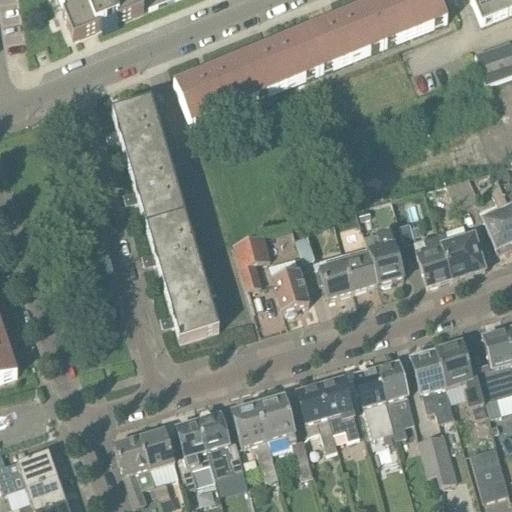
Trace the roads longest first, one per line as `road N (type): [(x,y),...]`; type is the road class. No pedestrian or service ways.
road 1 (residential): [(511,291),(157,398)]
road 2 (residential): [(157,398),(66,87)]
road 3 (residential): [(66,87),(284,0)]
road 4 (residential): [(76,422),(0,208)]
